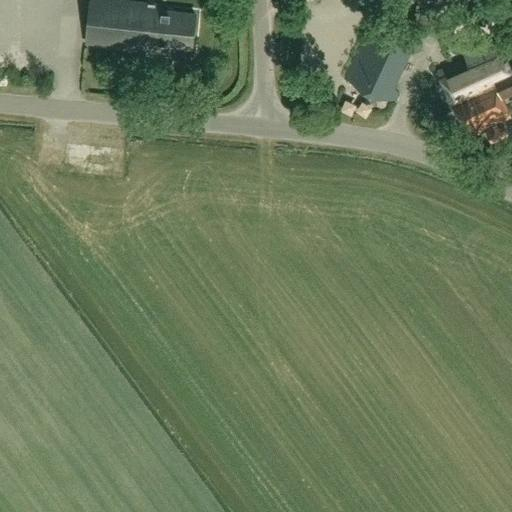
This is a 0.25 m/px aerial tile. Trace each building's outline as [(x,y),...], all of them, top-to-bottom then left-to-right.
[(92,43),(156,49),(157,45),(192,48),(196,15),(160,12),(161,5),(146,3),(114,0),(89,0),(85,42),(92,43)] [(420,0),(419,2),(439,15),(448,0),(420,0)] [(511,0),(505,0),(494,5),(504,27),(511,23),(511,0)] [(411,11),(404,24),(412,36),(427,36),(434,22),(426,10),(411,11)] [(421,46),(396,34),(403,19),(386,11),(379,27),(370,23),(346,79),(397,102),(400,95),(394,87),(408,55),(418,54),(421,46)] [(511,72),(511,70),(497,39),(472,51),(474,56),(472,57),(438,73),(454,106),(511,72)] [(509,136),(503,123),(511,118),(511,116),(503,98),(511,93),(511,72),(454,106),(470,140),(488,131),(494,143),(509,136)]
